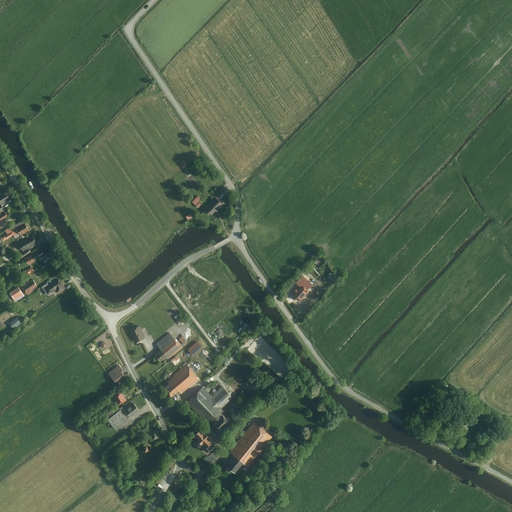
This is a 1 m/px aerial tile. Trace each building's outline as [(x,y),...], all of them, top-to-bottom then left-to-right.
[(0,213),(0,214),(5,210),(2,205),(11,199),(7,195),(0,199),(0,213)] [(201,199),(198,196),(192,203),(198,208),(201,204),(199,202),(201,199)] [(216,199),(206,210),(211,215),(215,212),(216,213),(217,211),(223,205),(216,199)] [(0,222),(8,217),(6,213),(0,217),(0,228),(1,228),(0,226),(0,222)] [(12,227),(4,231),(7,235),(5,236),(7,240),(13,236),(15,239),(20,236),(30,229),(26,223),(14,230),(12,227)] [(32,235),(18,245),(22,252),(37,242),(32,235)] [(41,250),(25,260),(29,266),(45,256),(41,250)] [(332,272),(328,276),(335,282),(338,278),(332,272)] [(60,279),(45,288),(49,295),(57,291),(59,294),(66,289),(60,279)] [(34,281),(22,288),(26,295),(38,288),(34,281)] [(295,289),(291,292),(296,298),(303,293),(304,294),(308,291),(307,289),(308,288),(307,287),(307,286),(305,287),(302,283),(296,287),(296,286),(294,288),(295,289)] [(20,291),(12,298),(16,303),(24,296),(20,291)] [(178,315),(175,318),(180,325),(184,322),(178,315)] [(141,326),(131,331),(136,344),(147,340),(141,326)] [(169,333),(156,345),(162,352),(156,357),(162,364),(182,347),(169,333)] [(116,383),(126,375),(119,364),(108,372),(116,383)] [(199,378),(188,364),(169,380),(170,381),(166,385),(172,392),(178,388),(181,392),(199,378)] [(212,395),(203,386),(188,401),(221,435),(232,425),(220,412),(234,399),(222,385),(212,395)] [(122,394),(114,397),(118,406),(126,403),(122,394)] [(121,410),(107,421),(116,432),(140,412),(134,404),(123,413),(121,410)] [(272,437),(253,422),(230,452),(235,457),(226,468),(235,475),(243,465),(248,468),(272,437)] [(159,437),(155,428),(147,431),(150,440),(159,437)] [(202,431),(195,437),(209,452),(216,446),(202,431)]
